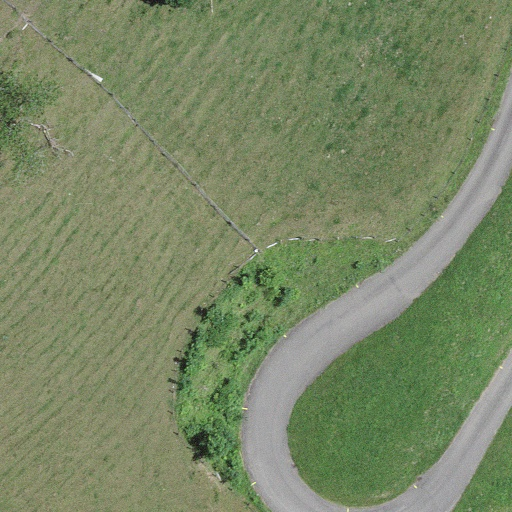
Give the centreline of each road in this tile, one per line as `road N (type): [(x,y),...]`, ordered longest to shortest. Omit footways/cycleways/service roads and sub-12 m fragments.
road 1 (track): [(511,124),(445,238),(341,320),(270,404),(267,441),(276,472),(306,511)]
road 2 (track): [(418,511),(453,478),(511,380)]
